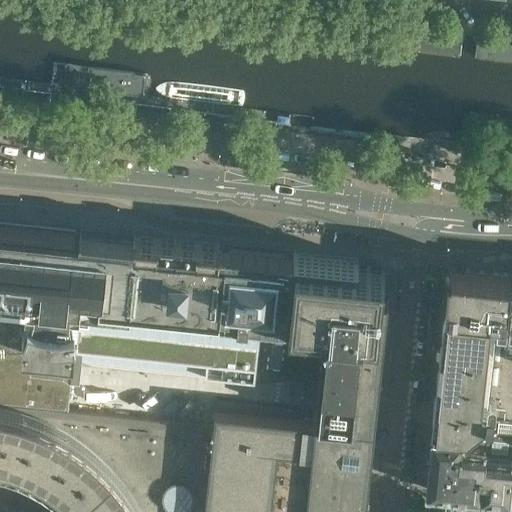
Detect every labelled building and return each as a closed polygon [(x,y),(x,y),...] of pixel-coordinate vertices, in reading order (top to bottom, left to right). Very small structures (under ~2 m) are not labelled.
[(362,47),(461,58),(463,40),(364,29),(362,47)] [(472,60),(511,64),(511,45),(474,42),(472,60)] [(52,84),(143,95),(145,74),(54,63),(52,84)] [(511,123),(490,122),(489,142),(511,143),(511,123)] [(286,321),(293,253),(293,252),(133,236),(119,234),(80,229),(79,233),(74,233),(75,229),(0,221),(0,401),(19,404),(25,347),(39,347),(42,347),(41,349),(55,351),(55,348),(75,350),(75,346),(209,360),(211,379),(254,377),(261,318),(286,321)] [(338,479),(341,453),(369,455),(371,455),(388,297),(386,297),(386,299),(381,298),(384,268),(354,265),(355,260),(358,261),(359,259),(293,252),(293,253),(286,321),(286,322),(286,327),(286,330),(287,333),(288,336),(289,339),(290,342),(305,373),(306,375),(307,376),(308,377),(310,378),(311,379),(314,380),(319,380),(315,420),(215,409),(213,424),(207,482),(205,499),(204,510),(203,511),(358,511),(359,499),(365,500),(365,501),(367,501),(367,497),(369,483),(338,479)] [(502,355),(504,338),(510,274),(451,267),(432,433),(433,434),(461,437),(479,438),(486,439),(496,430),(511,432),(511,355),(510,356),(502,355)] [(111,414),(19,404),(0,401),(0,458),(6,461),(19,465),(30,470),(42,477),(52,484),(62,493),(71,502),(106,462),(111,414)] [(105,511),(136,491),(143,417),(111,414),(106,462),(71,502),(79,511),(105,511)] [(174,479),(180,421),(143,417),(136,491),(146,483),(147,480),(154,481),(155,477),(174,479)] [(207,482),(213,424),(180,421),(174,479),(207,482)] [(511,471),(511,432),(496,430),(486,439),(479,438),(477,451),(460,449),(456,491),(458,492),(465,492),(509,497),(511,471)] [(456,491),(460,449),(461,437),(433,434),(427,489),(456,491)] [(369,483),(371,455),(369,455),(341,453),(338,479),(369,483)] [(164,511),(174,507),(204,510),(205,499),(207,482),(174,479),(155,477),(154,481),(147,480),(146,483),(136,491),(105,511),(164,511)]
